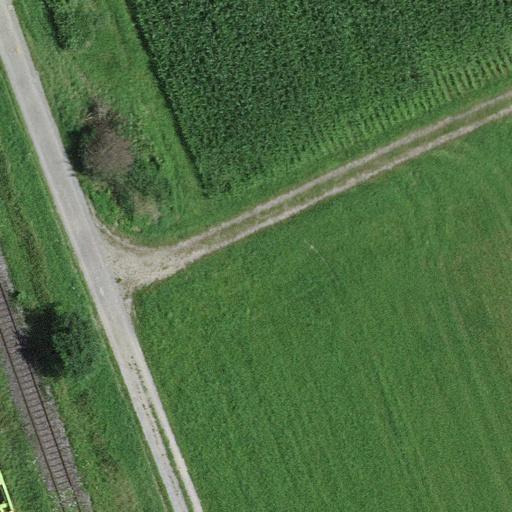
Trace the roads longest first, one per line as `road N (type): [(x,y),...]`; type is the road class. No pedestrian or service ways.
road 1 (track): [(190,511),(0,9)]
road 2 (track): [(511,106),(105,287)]
